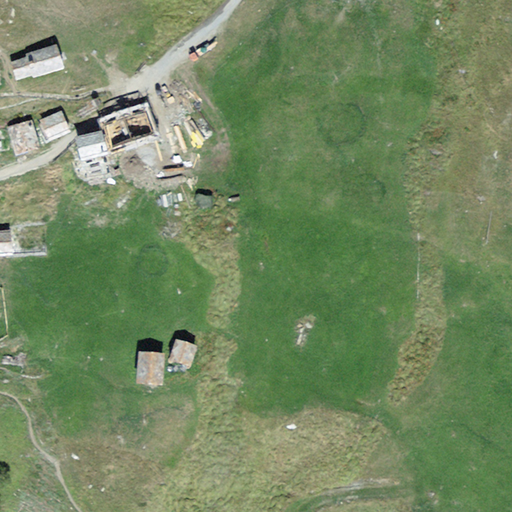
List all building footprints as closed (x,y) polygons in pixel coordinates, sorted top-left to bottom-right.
[(28,57),(12,62),(17,78),(32,73),(33,76),(62,67),(56,46),(27,54),(28,57)] [(63,110),(39,123),(51,145),(75,132),(63,110)] [(147,112),(106,124),(114,150),(155,139),(147,112)] [(33,117),(8,126),(19,155),(44,145),(33,117)] [(79,137),(84,160),(109,154),(104,131),(79,137)] [(0,232),(0,256),(44,250),(41,227),(0,232)] [(197,342),(177,337),(171,359),(191,365),(197,342)] [(167,351),(138,352),(139,386),(168,385),(167,351)]
